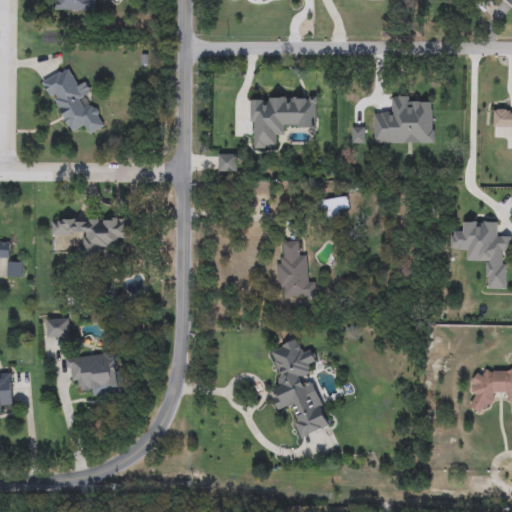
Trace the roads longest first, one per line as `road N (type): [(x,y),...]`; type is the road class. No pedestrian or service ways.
road 1 (tertiary): [(185,0),(179,386),(152,436),(121,459),(67,474),(0,478)]
road 2 (residential): [(185,49),(511,49)]
road 3 (residential): [(184,174),(0,171)]
road 4 (residential): [(5,172),(7,0)]
